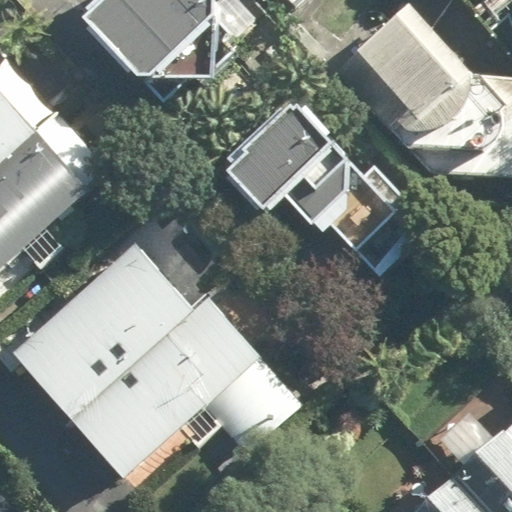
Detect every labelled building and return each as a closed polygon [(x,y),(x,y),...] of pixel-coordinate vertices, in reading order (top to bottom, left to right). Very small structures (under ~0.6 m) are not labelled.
[(117,0),(97,18),(146,73),(168,72),(225,21),(225,0),(117,0)] [(417,5),(346,71),(392,131),(400,126),(434,172),(511,177),(511,81),(481,73),(417,5)] [(0,180),(49,140),(0,87),(0,180)] [(307,113),(242,173),(272,212),(290,195),(329,237),(336,230),(384,281),(440,228),(363,146),(350,158),(307,113)] [(49,140),(0,180),(0,279),(98,193),(49,140)] [(89,424),(203,313),(152,261),(112,300),(97,285),(23,357),(89,424)] [(203,313),(89,424),(140,476),(211,407),(256,452),(310,399),(214,301),(203,313)] [(511,511),(511,435),(501,445),(485,428),(457,456),(475,472),(431,511),(511,511)]
